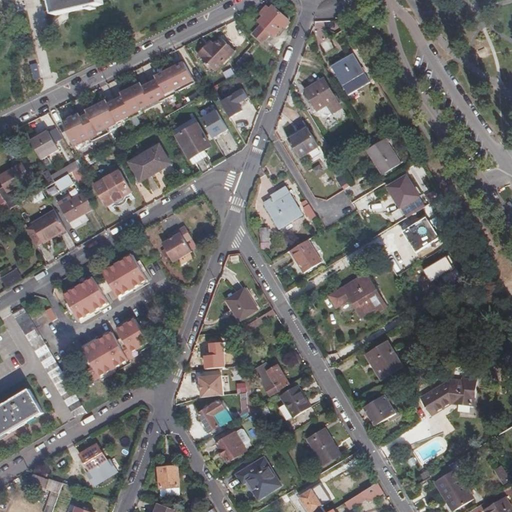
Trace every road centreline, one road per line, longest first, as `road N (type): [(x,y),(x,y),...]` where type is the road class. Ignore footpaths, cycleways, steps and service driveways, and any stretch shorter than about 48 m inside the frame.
road 1 (residential): [(229,224),(404,511)]
road 2 (residential): [(0,304),(211,180),(245,181)]
road 3 (tertiary): [(250,0),(0,123)]
road 4 (residential): [(507,168),(396,0)]
road 5 (unclassified): [(245,181),(307,0)]
road 6 (residential): [(162,401),(229,224)]
road 7 (residential): [(162,401),(140,396),(0,478)]
road 8 (tertiary): [(407,80),(483,187)]
road 9 (residential): [(162,401),(228,511)]
